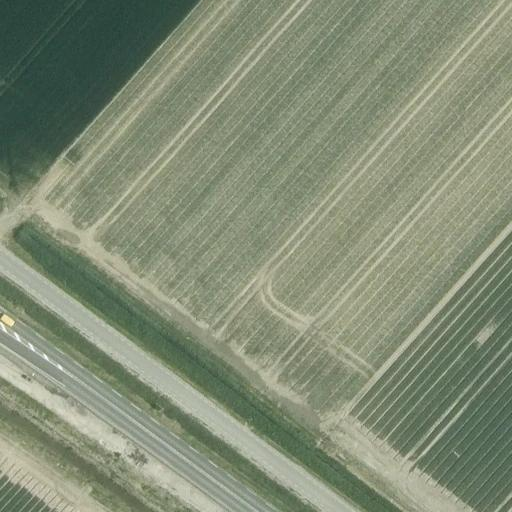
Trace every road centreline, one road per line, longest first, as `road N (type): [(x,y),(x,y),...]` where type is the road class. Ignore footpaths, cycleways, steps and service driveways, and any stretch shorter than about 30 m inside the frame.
road 1 (unclassified): [(340,511),(0,259)]
road 2 (primary): [(250,511),(33,355)]
